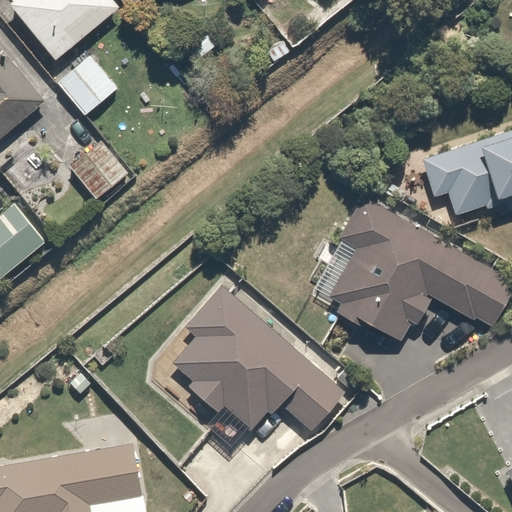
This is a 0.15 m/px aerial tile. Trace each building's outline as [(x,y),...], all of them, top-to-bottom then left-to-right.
[(8,0),(57,61),(120,7),(113,0),(8,0)] [(0,143),(47,103),(0,44),(0,143)] [(122,86),(94,55),(60,85),(89,116),(122,86)] [(509,202),(511,210),(511,133),(426,162),(437,197),(450,192),(459,218),(509,202)] [(129,172),(102,141),(73,167),(100,198),(129,172)] [(0,285),(51,240),(17,201),(0,215),(0,285)] [(502,303),(351,210),(294,302),(324,321),(319,328),(346,345),(351,337),(389,360),(420,311),(476,346),(502,303)] [(337,406),(216,292),(171,340),(189,356),(172,374),(191,392),(184,400),(232,446),(251,426),(286,460),(337,406)] [(136,453),(0,472),(0,511),(118,511),(144,508),(136,453)]
